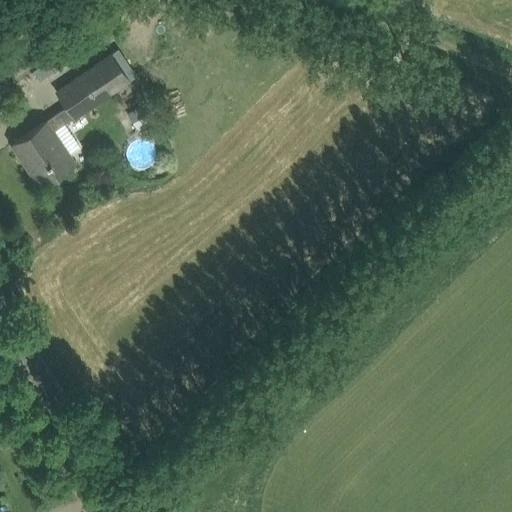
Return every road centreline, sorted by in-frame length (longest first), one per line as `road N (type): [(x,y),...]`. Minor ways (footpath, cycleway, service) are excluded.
road 1 (track): [(511,123),(117,493)]
road 2 (tertiary): [(0,315),(129,511)]
road 3 (track): [(511,71),(334,0)]
